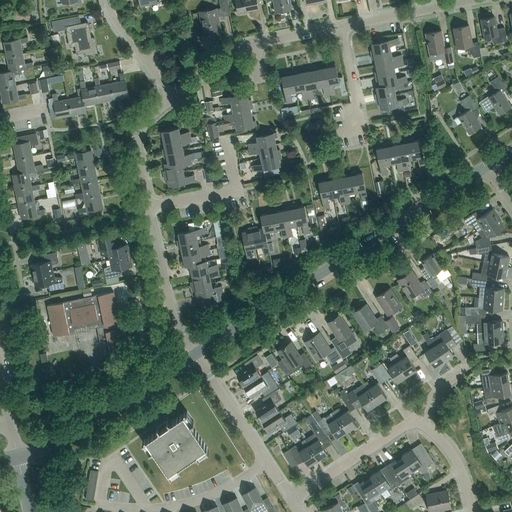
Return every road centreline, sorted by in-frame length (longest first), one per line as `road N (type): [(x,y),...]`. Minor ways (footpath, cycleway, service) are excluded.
road 1 (unclassified): [(195,353),(485,166)]
road 2 (unclassified): [(17,457),(62,442),(195,353)]
road 3 (residential): [(173,98),(235,48),(340,27)]
road 4 (residential): [(268,463),(175,507),(101,505)]
road 5 (residential): [(195,353),(163,290),(147,207)]
road 6 (residential): [(291,500),(417,419)]
road 7 (residential): [(340,27),(477,0)]
road 8 (residential): [(147,207),(230,191),(226,138)]
road 9 (residential): [(195,353),(268,463)]
road 10 (residential): [(147,207),(136,138),(140,124),(173,98)]
